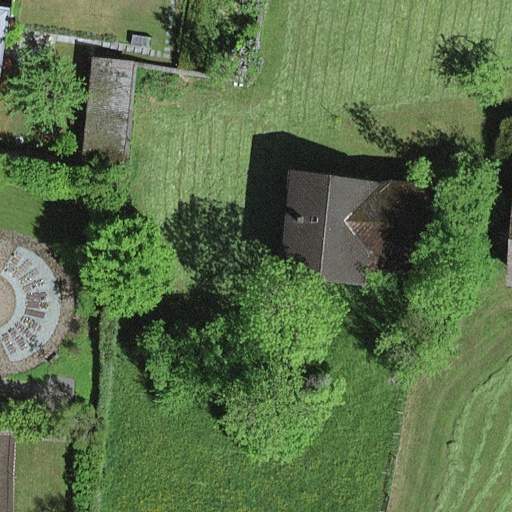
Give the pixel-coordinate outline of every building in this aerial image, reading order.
[(178,0),(12,0),(9,29),(171,54),(178,0)] [(102,64),(92,160),(121,163),(131,67),(102,64)] [(301,174),(289,267),(360,275),(363,254),(369,200),(366,200),(368,185),(301,174)] [(369,200),(363,254),(399,258),(404,191),(368,185),(366,200),(369,200)] [(399,258),(433,262),(440,192),(404,191),(399,258)]
